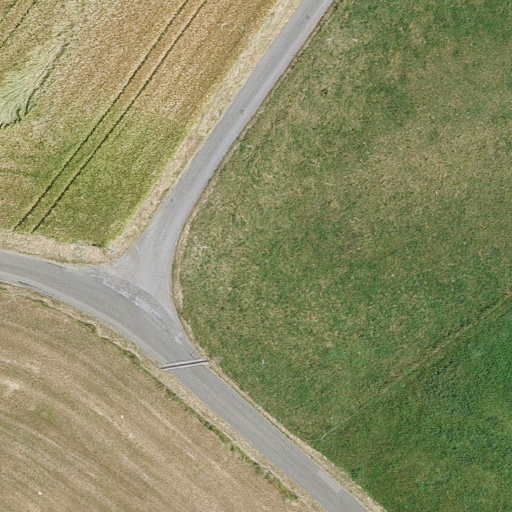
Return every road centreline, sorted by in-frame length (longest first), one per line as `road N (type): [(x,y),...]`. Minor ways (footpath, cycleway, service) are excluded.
road 1 (unclassified): [(123,316),(242,104),(318,0)]
road 2 (unclassified): [(123,316),(341,511)]
road 3 (unclassified): [(0,285),(123,316)]
